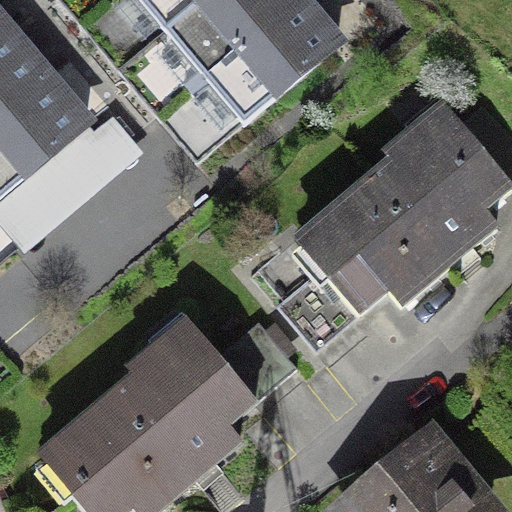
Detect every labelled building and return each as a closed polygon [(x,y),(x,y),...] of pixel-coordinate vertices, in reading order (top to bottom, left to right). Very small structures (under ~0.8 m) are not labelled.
[(208,0),(137,0),(167,35),(208,0)] [(297,3),(294,0),(208,0),(167,35),(205,80),(297,3)] [(336,50),(297,3),(205,80),(245,127),(336,50)] [(0,124),(47,84),(8,37),(0,43),(0,124)] [(0,198),(84,128),(47,84),(0,124),(0,198)] [(115,111),(68,150),(96,183),(143,144),(115,111)] [(499,199),(421,120),(280,258),(358,337),(499,199)] [(68,150),(30,182),(57,215),(96,183),(68,150)] [(30,182),(0,207),(0,225),(19,248),(57,215),(30,182)] [(172,511),(258,439),(180,348),(35,472),(68,511),(172,511)] [(468,511),(423,458),(359,511),(468,511)]
